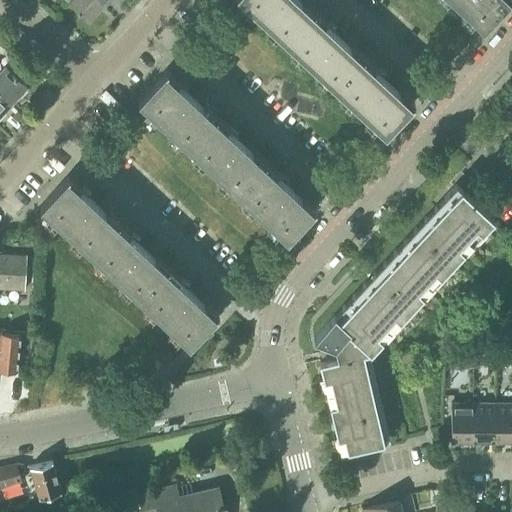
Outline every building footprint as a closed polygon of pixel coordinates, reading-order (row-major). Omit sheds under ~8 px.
[(106,2),(103,0),(67,0),(89,20),(106,2)] [(240,0),(385,134),(414,103),(413,102),(411,104),(299,0),(240,0)] [(452,0),(483,28),(509,0),(452,0)] [(0,93),(11,104),(28,86),(5,64),(0,69),(0,93)] [(168,71),(167,70),(138,101),(287,239),(316,208),(315,207),(313,209),(166,72),(168,71)] [(0,93),(0,115),(11,104),(0,93)] [(502,108),(511,117),(511,116),(511,102),(509,100),(502,108)] [(40,206),(189,345),(218,314),(217,313),(215,314),(68,178),(70,176),(69,175),(40,206)] [(494,219),(490,215),(456,184),(314,337),(334,345),(337,359),(320,363),(341,453),(384,443),(364,354),(370,353),(494,219)] [(0,253),(0,287),(25,289),(27,255),(0,253)] [(0,333),(0,370),(17,373),(21,335),(0,333)] [(511,359),(511,348),(499,351),(501,362),(511,359)] [(472,356),(474,367),(490,364),(488,353),(472,356)] [(474,367),(472,356),(455,360),(458,370),(474,367)] [(511,402),(495,403),(495,440),(511,440),(511,402)] [(474,440),(474,403),(451,403),(451,440),(474,440)] [(474,403),(474,440),(495,440),(495,403),(474,403)] [(57,472),(54,460),(31,467),(34,479),(36,483),(37,488),(40,498),(62,491),(60,482),(58,476),(57,472)] [(0,487),(23,480),(17,463),(0,466),(0,487)] [(144,511),(219,511),(228,509),(227,504),(223,505),(218,487),(176,497),(173,486),(140,493),(144,511)] [(363,511),(403,511),(400,499),(363,508),(363,511)] [(437,500),(437,511),(445,511),(445,500),(437,500)]
